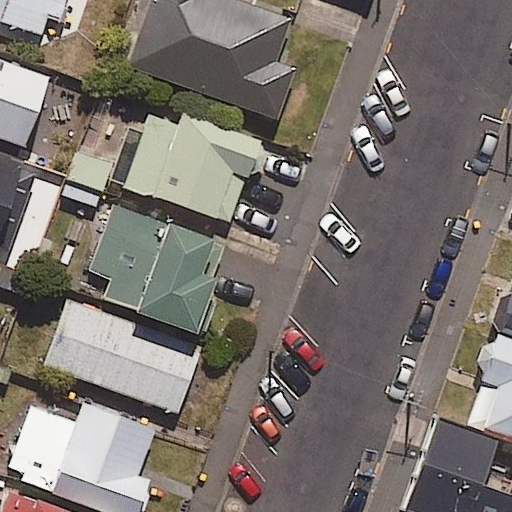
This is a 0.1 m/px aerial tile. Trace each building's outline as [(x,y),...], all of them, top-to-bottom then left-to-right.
[(63,0),(0,0),(0,17),(52,35),(63,0)] [(149,0),(127,63),(275,116),(292,68),(272,62),(286,22),(222,0),(149,0)] [(45,74),(0,57),(0,135),(19,142),(45,74)] [(229,218),(256,138),(184,114),(179,126),(148,116),(125,183),(229,218)] [(30,172),(0,161),(0,205),(1,202),(19,207),(30,172)] [(209,235),(113,203),(91,270),(112,277),(106,296),(194,325),(211,273),(198,268),(209,235)] [(32,266),(0,255),(0,287),(22,295),(32,266)] [(511,288),(494,336),(511,342),(511,288)] [(197,347),(66,299),(44,362),(175,409),(197,347)] [(511,342),(494,336),(462,422),(511,440),(511,342)] [(75,423),(27,405),(3,471),(111,511),(133,511),(146,480),(134,475),(150,432),(81,407),(75,423)] [(511,511),(511,501),(472,488),(488,439),(431,420),(400,511),(511,511)] [(64,511),(9,492),(2,511),(64,511)]
